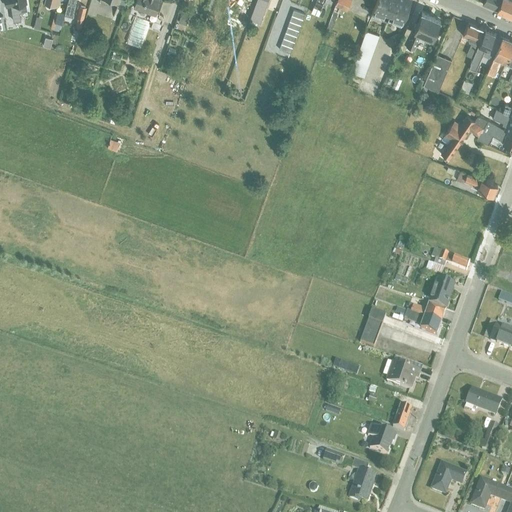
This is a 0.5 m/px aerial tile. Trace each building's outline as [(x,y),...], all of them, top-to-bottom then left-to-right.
[(21,3),(26,2),(27,2),(26,0),(6,0),(7,7),(11,6),(14,21),(22,20),(20,12),(22,11),(22,10),(21,3)] [(68,0),(65,13),(65,14),(74,17),(77,4),(75,3),(75,0),(68,0)] [(135,0),(134,6),(156,14),(160,0),(135,0)] [(231,0),(225,21),(247,28),(255,1),(252,0),(231,0)] [(256,0),(250,18),(260,22),(268,0),(256,0)] [(316,0),(311,12),(319,15),(324,0),(316,0)] [(336,0),(327,27),(332,29),(338,12),(342,13),(344,9),(347,10),(351,0),(336,0)] [(376,0),(372,13),(382,17),(382,18),(391,22),(392,21),(402,24),(410,0),(376,0)] [(497,9),(500,0),(483,0),(483,3),(497,9)] [(511,0),(500,0),(497,9),(511,15),(511,0)] [(78,17),(75,26),(76,27),(76,29),(80,31),(87,7),(80,5),(77,17),(78,17)] [(294,9),(279,48),(291,53),(305,13),(294,9)] [(65,14),(65,13),(55,10),(52,20),(63,23),(65,14)] [(407,26),(398,47),(404,50),(405,48),(413,51),(420,32),(433,38),(441,19),(422,11),(414,29),(407,26)] [(37,15),(34,27),(40,28),(43,17),(37,15)] [(180,16),(178,22),(186,25),(189,19),(180,16)] [(473,57),(485,28),(469,21),(463,35),(470,38),(469,41),(471,42),(466,54),(473,57)] [(485,28),(473,57),(469,67),(476,70),(483,54),(493,58),(502,36),(485,28)] [(366,30),(351,72),(365,76),(380,34),(366,30)] [(511,39),(502,36),(493,58),(487,71),(494,75),(498,65),(497,64),(500,59),(506,61),(511,47),(511,39)] [(46,37),(44,46),(50,48),(53,39),(46,37)] [(425,79),(423,85),(424,85),(428,87),(438,91),(452,59),(437,53),(425,79)] [(143,62),(141,68),(147,71),(150,64),(143,62)] [(388,73),(385,81),(390,83),(393,75),(388,73)] [(396,76),(392,86),(398,88),(402,79),(396,76)] [(423,85),(425,79),(421,77),(416,89),(420,91),(423,85)] [(464,79),(460,88),(468,91),(472,82),(464,79)] [(502,111),(511,115),(511,104),(511,106),(505,103),(502,111)] [(507,132),(511,133),(511,115),(502,111),(496,107),(493,117),(503,121),(502,123),(505,125),(503,128),(508,130),(507,132)] [(478,135),(488,119),(471,110),(470,112),(477,116),(475,120),(466,114),(460,124),(455,119),(442,138),(448,142),(441,152),(450,158),(470,129),(478,135)] [(488,119),(478,135),(477,138),(489,144),(492,138),(492,137),(493,135),(503,140),(502,143),(511,146),(511,133),(507,132),(508,130),(503,128),(488,119)] [(143,144),(148,146),(152,134),(147,132),(143,144)] [(111,140),(108,148),(117,151),(120,143),(111,140)] [(455,168),(451,178),(464,182),(465,180),(478,185),(477,189),(494,195),(498,185),(455,168)] [(452,209),(458,211),(462,200),(456,198),(452,209)] [(434,264),(444,268),(446,263),(467,271),(470,262),(434,250),(431,257),(436,259),(434,264)] [(444,268),(434,264),(429,263),(426,270),(441,276),(444,268)] [(397,275),(395,281),(406,285),(408,279),(397,275)] [(429,299),(428,303),(446,310),(455,284),(438,278),(435,286),(430,299),(429,299)] [(500,294),(498,300),(505,303),(507,297),(500,294)] [(407,311),(441,324),(445,312),(428,306),(427,310),(410,304),(407,311)] [(372,310),(360,342),(374,347),(386,315),(372,310)] [(441,324),(407,311),(404,320),(421,326),(420,329),(437,335),(441,324)] [(490,341),(497,325),(498,323),(490,320),(483,338),(490,341)] [(511,331),(497,325),(490,341),(491,341),(510,348),(511,342),(511,331)] [(393,362),(421,372),(423,366),(395,357),(393,362)] [(340,360),(337,368),(352,374),(355,366),(340,360)] [(421,372),(393,362),(392,362),(386,381),(411,390),(414,381),(413,381),(414,378),(418,380),(421,372)] [(472,389),(466,403),(496,415),(498,410),(502,401),(472,389)] [(370,395),(368,401),(375,404),(377,397),(370,395)] [(400,405),(393,427),(404,431),(412,409),(400,405)] [(327,406),(325,411),(339,416),(341,410),(327,406)] [(479,440),(476,447),(488,452),(498,426),(491,423),(484,441),(479,440)] [(371,425),(368,435),(373,437),(369,448),(387,455),(392,442),(393,442),(396,434),(371,425)] [(275,433),(272,440),(279,442),(282,435),(275,433)] [(493,449),(490,456),(495,458),(496,456),(506,460),(509,453),(500,449),(499,451),(493,449)] [(327,450),(323,460),(342,467),(342,465),(358,470),(348,498),(360,502),(361,499),(367,501),(376,476),(367,472),(369,465),(354,460),(354,461),(344,458),(345,457),(327,450)] [(442,464),(432,489),(445,495),(450,481),(462,486),(467,474),(442,464)] [(504,466),(501,473),(508,475),(511,468),(504,466)] [(501,501),(506,488),(482,478),(471,505),(484,510),(490,497),(501,501)] [(511,511),(511,490),(506,488),(501,501),(511,505),(508,511),(511,511)]
